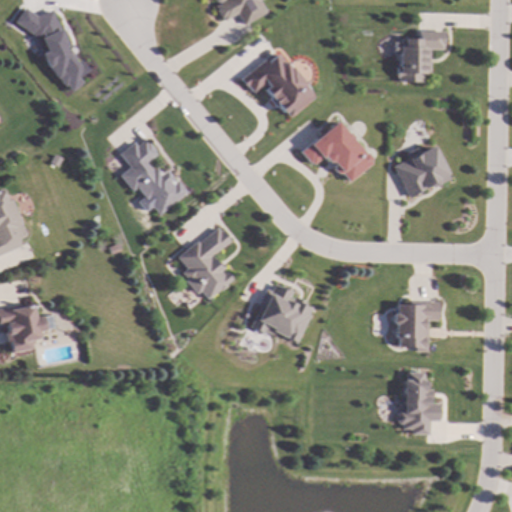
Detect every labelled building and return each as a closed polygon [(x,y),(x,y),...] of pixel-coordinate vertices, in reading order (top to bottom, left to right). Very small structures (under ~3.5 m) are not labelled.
[(258,0),(257,1),(263,13),(241,25),(234,14),(221,22),(219,18),(218,19),(213,10),(214,10),(212,7),(221,1),(221,0),(217,3),(212,2),(211,0),(258,0)] [(22,8),(34,17),(49,10),(64,46),(62,47),(64,51),(66,49),(73,58),(71,60),(73,64),(76,61),(84,71),(75,78),(79,83),(68,92),(63,86),(61,87),(43,64),(29,34),(28,35),(11,23),(22,8)] [(441,44),(440,44),(440,48),(427,48),(426,72),(420,72),(420,81),(396,80),(396,76),(394,76),(394,65),(396,65),(397,53),(391,53),(391,41),(398,42),(398,37),(417,37),(417,30),(442,30),(441,44)] [(281,63),(282,62),(287,68),(288,67),(302,85),(301,86),(311,97),(286,118),(283,113),(281,114),(274,105),(272,107),(266,99),(268,98),(261,90),(265,86),(263,83),(250,94),(244,87),(243,88),(237,80),(262,61),(264,63),(275,54),(281,63)] [(362,151),(365,152),(368,156),(368,160),(367,161),(368,162),(346,182),(339,173),(334,173),(331,170),(332,164),(329,160),(326,160),(321,155),(310,163),(308,162),(306,162),(297,151),(335,120),(362,151)] [(144,142),(146,141),(153,150),(152,151),(155,154),(145,162),(150,169),(154,167),(159,173),(164,169),(170,177),(169,178),(172,182),(175,180),(184,191),(156,214),(134,186),(129,190),(117,175),(127,167),(116,153),(131,141),(134,145),(142,139),(144,142)] [(444,173),(443,173),(446,178),(429,186),(428,183),(420,187),(421,188),(416,191),(417,192),(404,198),(390,165),(406,158),(403,152),(414,147),(416,152),(432,145),(444,173)] [(63,171),(53,177),(48,170),(58,164),(63,171)] [(0,190),(4,200),(8,198),(9,200),(10,200),(14,208),(12,209),(24,235),(16,239),(19,245),(0,252),(0,190)] [(227,241),(209,256),(214,262),(216,261),(221,268),(217,271),(219,273),(222,270),(229,279),(217,290),(216,289),(204,299),(197,290),(193,294),(182,281),(184,279),(179,272),(183,269),(174,257),(194,241),(195,242),(214,227),(227,241)] [(118,251),(107,254),(105,246),(116,243),(118,251)] [(260,289),(265,292),(269,285),(276,288),(276,287),(279,288),(278,290),(281,291),(282,290),(287,292),(284,298),(288,300),(289,297),(300,302),(298,306),(305,310),(303,316),(304,316),(291,343),(268,332),(266,336),(258,332),(257,334),(244,328),(254,308),(252,307),(260,289)] [(435,302),(434,320),(423,320),(422,352),(411,352),(411,347),(394,346),(394,338),(391,338),(392,324),(390,322),(390,314),(393,312),(393,304),(406,304),(406,301),(435,302)] [(32,317),(38,316),(42,330),(34,332),(36,338),(27,340),(29,348),(7,353),(5,343),(4,343),(0,327),(0,310),(29,303),(32,317)] [(397,425),(393,425),(390,422),(390,416),(394,413),(397,413),(398,381),(401,381),(401,373),(418,373),(418,376),(419,376),(418,381),(420,381),(420,382),(422,384),(421,389),(420,390),(425,390),(425,402),(423,402),(423,404),(433,404),(433,422),(423,422),(423,435),(405,435),(406,430),(396,430),(397,425)]
